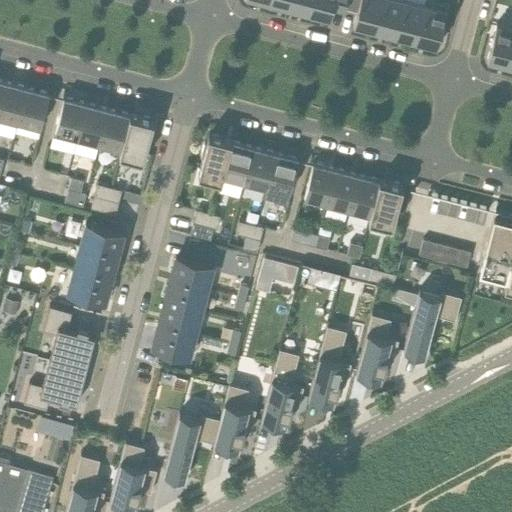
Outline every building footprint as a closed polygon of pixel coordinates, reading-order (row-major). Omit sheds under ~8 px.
[(289,0),(288,7),(307,12),(310,0),(289,0)] [(310,0),(307,12),(330,18),(333,5),(345,8),(347,0),(310,0)] [(347,0),(345,8),(357,11),(353,24),(374,30),(382,0),(347,0)] [(382,0),(374,30),(395,35),(404,0),(382,0)] [(424,4),(410,0),(404,0),(395,35),(415,40),(424,4)] [(429,0),(425,0),(424,4),(415,40),(437,46),(448,5),(429,0)] [(508,65),(511,48),(511,26),(496,23),(487,59),(508,65)] [(0,121),(17,126),(19,120),(27,87),(4,81),(0,97),(0,121)] [(27,87),(19,120),(41,126),(49,93),(27,87)] [(76,141),(86,103),(63,97),(53,135),(76,141)] [(108,109),(86,103),(76,141),(98,147),(108,109)] [(108,109),(98,147),(121,153),(131,115),(108,109)] [(131,113),(131,115),(121,153),(143,159),(148,143),(150,143),(153,129),(151,129),(154,119),(131,113)] [(206,143),(204,143),(200,157),(202,157),(198,173),(221,179),(231,141),(231,139),(209,133),(206,143)] [(253,147),(231,141),(221,179),(243,185),(253,147)] [(266,191),(268,186),(277,153),(253,147),(243,185),(266,191)] [(299,158),(277,153),(268,186),(290,191),(299,158)] [(326,201),(334,168),(312,162),(304,195),(326,201)] [(347,213),(357,174),(334,168),(326,201),(324,207),(347,213)] [(370,218),(380,180),(357,174),(347,213),(370,218)] [(71,176),(68,188),(80,191),(83,179),(71,176)] [(380,178),(380,180),(370,218),(392,224),(397,208),(399,209),(402,195),(400,194),(403,184),(380,178)] [(122,189),(97,183),(94,195),(118,201),(122,189)] [(86,193),(80,191),(68,188),(65,200),(83,205),(86,193)] [(118,201),(94,195),(91,207),(115,214),(118,201)] [(217,227),(220,215),(196,209),(193,221),(213,226),(217,227)] [(505,279),(504,285),(511,287),(511,214),(495,210),(481,263),(495,266),(492,276),(505,279)] [(23,218),(20,230),(28,232),(31,220),(23,218)] [(260,237),(263,227),(263,226),(239,220),(236,231),(247,234),(260,237)] [(213,226),(193,221),(190,233),(210,238),(213,226)] [(80,245),(117,255),(123,232),(86,222),(80,245)] [(315,245),(318,233),(307,231),(305,242),(315,245)] [(315,245),(327,248),(329,236),(318,233),(315,245)] [(260,237),(247,234),(243,246),(257,250),(260,237)] [(419,254),(428,256),(432,241),(422,238),(419,254)] [(15,264),(19,253),(22,241),(14,239),(11,251),(8,262),(15,264)] [(362,244),(350,241),(347,254),(359,257),(362,244)] [(446,245),(437,242),(433,258),(443,260),(446,245)] [(74,268),(111,277),(117,255),(80,245),(74,268)] [(443,260),(452,263),(456,247),(446,245),(443,260)] [(461,249),(457,264),(467,266),(470,251),(461,249)] [(170,277),(207,287),(213,265),(176,255),(170,277)] [(265,256),(256,287),(270,290),(278,259),(265,256)] [(105,300),(111,277),(74,268),(68,290),(105,300)] [(369,280),(393,286),(396,274),(372,268),(369,280)] [(325,286),(337,289),(341,273),(329,270),(325,286)] [(201,310),(207,287),(170,277),(164,300),(201,310)] [(240,284),(237,295),(234,307),(242,309),(245,298),(248,286),(240,284)] [(419,289),(403,349),(418,353),(425,355),(430,335),(436,314),(455,319),(461,295),(441,289),(440,294),(419,289)] [(18,300),(5,297),(2,311),(16,313),(18,300)] [(195,332),(201,310),(164,300),(158,322),(195,332)] [(49,305),(43,330),(56,333),(49,359),(86,369),(95,334),(88,333),(89,329),(78,326),(77,330),(67,327),(72,311),(49,305)] [(372,312),(356,372),(370,376),(381,379),(382,376),(384,369),(384,370),(387,360),(392,361),(398,339),(386,335),(391,317),(372,312)] [(189,355),(195,332),(158,322),(152,345),(189,355)] [(327,324),(308,396),(322,400),(333,402),(334,400),(336,393),(337,393),(339,383),(345,385),(351,362),(338,359),(346,329),(327,324)] [(233,329),(229,344),(227,352),(234,354),(237,343),(240,331),(233,329)] [(280,347),(261,419),(275,423),(286,426),(287,423),(289,416),(292,407),(297,408),(303,385),(291,382),(299,352),(280,347)] [(29,381),(24,402),(46,408),(49,396),(59,398),(58,402),(69,404),(70,401),(77,403),(86,369),(49,359),(42,385),(29,381)] [(172,387),(184,391),(188,378),(175,375),(172,387)] [(220,418),(213,442),(227,446),(238,449),(239,446),(241,439),(242,439),(244,430),(250,431),(256,409),(243,405),(248,387),(229,382),(220,418)] [(179,412),(163,472),(178,476),(185,478),(190,458),(196,438),(213,442),(220,418),(201,413),(200,417),(179,412)] [(41,415),(39,430),(72,435),(75,419),(41,415)] [(125,440),(109,501),(123,505),(134,508),(135,505),(137,498),(138,498),(140,489),(151,492),(157,469),(140,464),(144,445),(141,444),(135,442),(125,440)] [(81,453),(65,511),(98,511),(105,491),(92,487),(100,458),(81,453)] [(0,511),(41,511),(50,483),(52,476),(25,468),(9,462),(10,458),(0,454),(0,511)]
